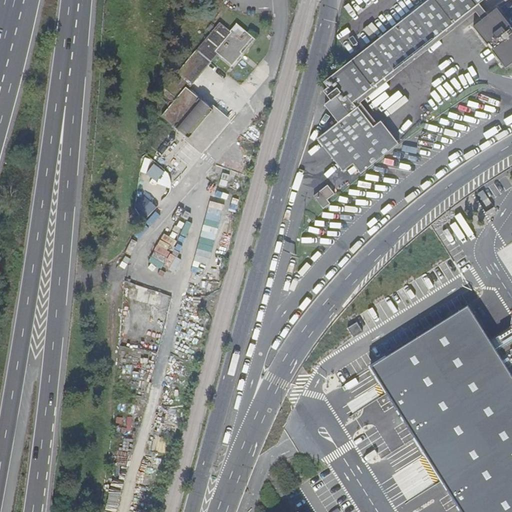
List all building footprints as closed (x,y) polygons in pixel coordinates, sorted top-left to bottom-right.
[(374,86),(454,23),(453,21),(454,20),(455,22),(479,3),(483,0),(428,0),(324,82),(328,87),(324,91),(331,100),(325,105),(338,122),(318,138),(343,171),(353,164),(361,174),(399,144),(381,121),(377,123),(374,126),(358,107),(357,107),(353,102),(373,87),(371,85),(372,84),(373,83),(374,86)] [(374,126),(377,123),(361,102),(476,12),(478,15),(482,20),(485,17),(488,15),(484,10),(479,4),(479,3),(455,22),(454,20),(453,21),(454,23),(374,86),(373,83),(372,84),(371,85),(373,87),(353,102),(357,107),(358,107),(374,126)] [(511,30),(510,27),(511,26),(497,8),(488,15),(485,17),(482,20),(473,27),(488,45),(489,43),(494,49),(492,50),(506,68),(511,63),(511,30)] [(220,22),(164,87),(176,98),(161,115),(189,139),(214,110),(186,87),(215,52),(232,66),(255,39),(236,23),(230,31),(220,22)] [(142,170),(168,188),(176,176),(150,159),(142,170)] [(327,200),(335,194),(328,185),(320,191),(314,196),(324,209),(330,204),(327,200)] [(511,511),(511,374),(469,306),(370,366),(461,511),(511,511)]
